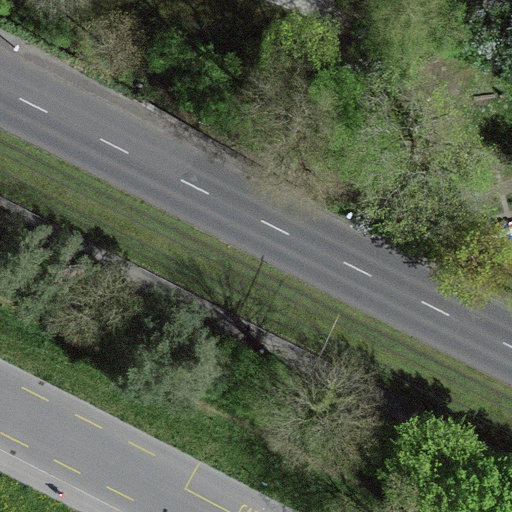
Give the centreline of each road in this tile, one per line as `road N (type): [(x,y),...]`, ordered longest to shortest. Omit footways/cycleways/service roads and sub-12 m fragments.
road 1 (secondary): [(0,89),(511,348)]
road 2 (residential): [(188,511),(0,412)]
